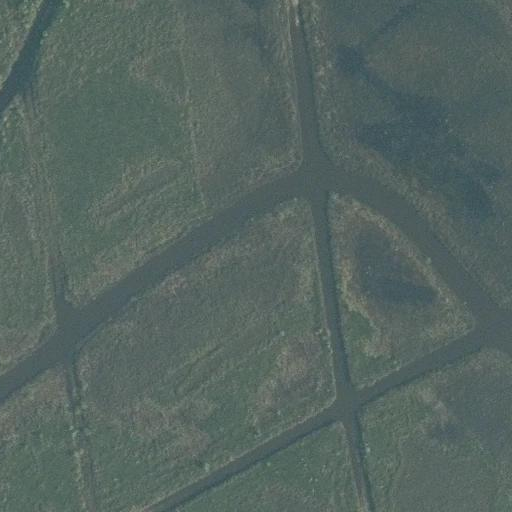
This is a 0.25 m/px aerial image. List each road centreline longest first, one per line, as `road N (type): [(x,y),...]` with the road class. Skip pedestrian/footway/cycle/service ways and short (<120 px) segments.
road 1 (track): [(511,311),(503,316),(448,234),(379,173),(346,163),(301,165),(242,198),(25,385),(0,387)]
road 2 (track): [(296,0),(364,511)]
